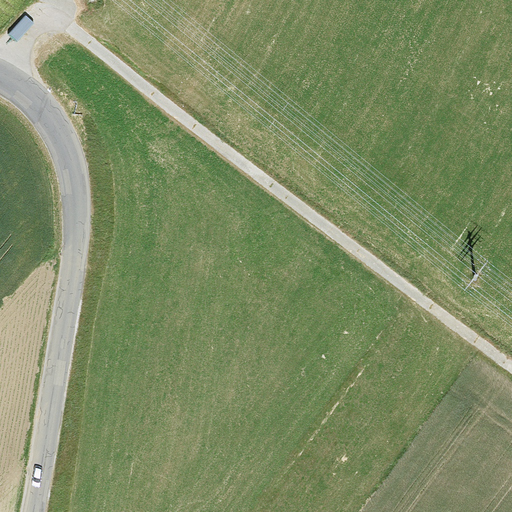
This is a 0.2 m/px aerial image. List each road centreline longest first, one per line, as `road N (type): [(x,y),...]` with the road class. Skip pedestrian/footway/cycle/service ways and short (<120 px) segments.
road 1 (track): [(44,8),(501,358)]
road 2 (tertiary): [(0,74),(48,112),(79,198),(72,301),(36,511)]
